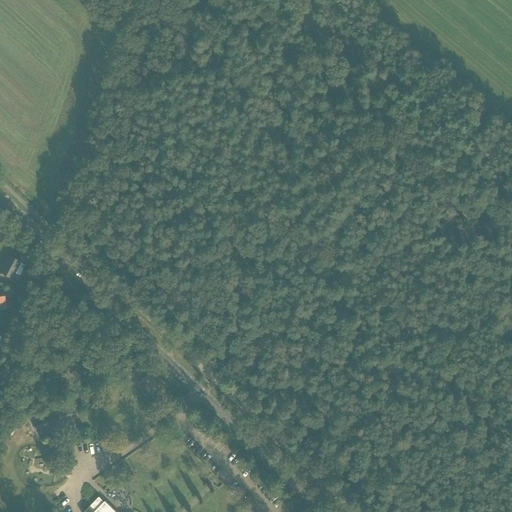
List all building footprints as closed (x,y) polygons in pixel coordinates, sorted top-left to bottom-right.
[(2,266),(1,265),(0,266),(0,273),(6,277),(7,275),(12,277),(20,262),(8,255),(2,266)] [(139,383),(157,400),(168,388),(151,371),(139,383)] [(30,417),(38,439),(74,426),(66,404),(30,417)] [(69,407),(72,415),(77,413),(74,406),(69,407)] [(191,424),(195,429),(201,423),(196,419),(191,424)] [(115,511),(105,501),(104,502),(99,497),(84,511),(115,511)]
